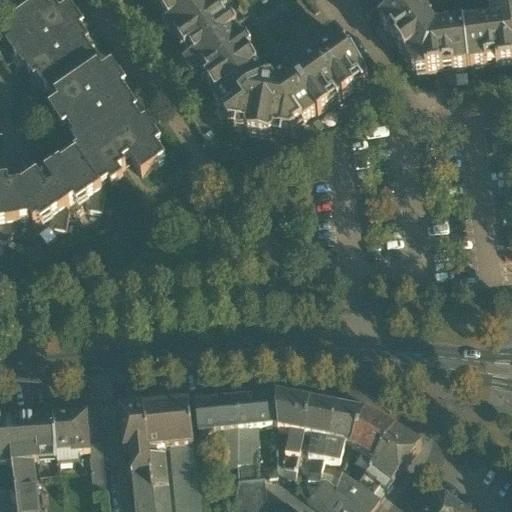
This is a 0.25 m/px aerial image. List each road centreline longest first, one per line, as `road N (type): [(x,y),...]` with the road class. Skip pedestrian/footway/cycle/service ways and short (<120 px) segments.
road 1 (secondary): [(449,368),(302,358),(0,377)]
road 2 (residential): [(511,114),(408,127),(333,0)]
road 3 (residential): [(449,368),(441,473),(409,511)]
